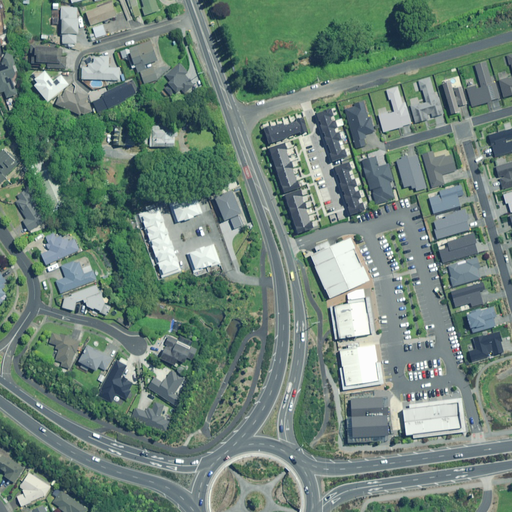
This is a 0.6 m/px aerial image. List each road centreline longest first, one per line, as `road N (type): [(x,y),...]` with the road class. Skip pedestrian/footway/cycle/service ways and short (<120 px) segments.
road 1 (secondary): [(263,201),(298,301),(296,373),(284,419),(288,451)]
road 2 (primary): [(196,511),(160,483),(72,452),(0,399)]
road 3 (primary): [(7,384),(113,447),(170,464),(212,463)]
road 4 (unclassified): [(304,97),(511,35)]
road 5 (secondary): [(303,465),(352,468),(511,445)]
road 6 (secondary): [(511,465),(365,486),(314,509)]
road 7 (residential): [(461,124),(511,299)]
road 8 (secondary): [(240,445),(276,375),(280,281)]
road 9 (secondary): [(233,119),(190,0)]
